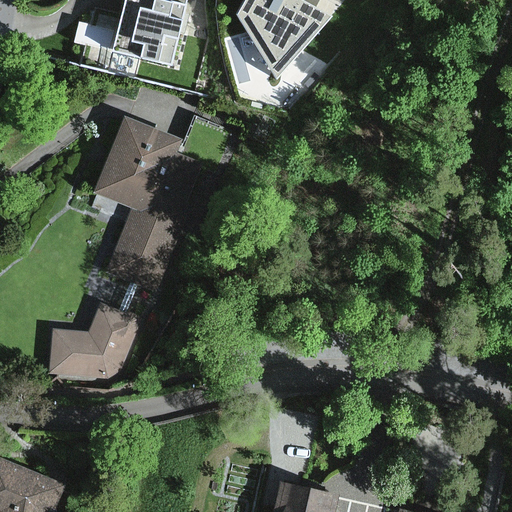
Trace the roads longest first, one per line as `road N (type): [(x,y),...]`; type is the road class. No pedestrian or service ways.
road 1 (residential): [(0,413),(88,417),(309,373),(466,381),(511,392)]
road 2 (track): [(399,376),(511,23)]
